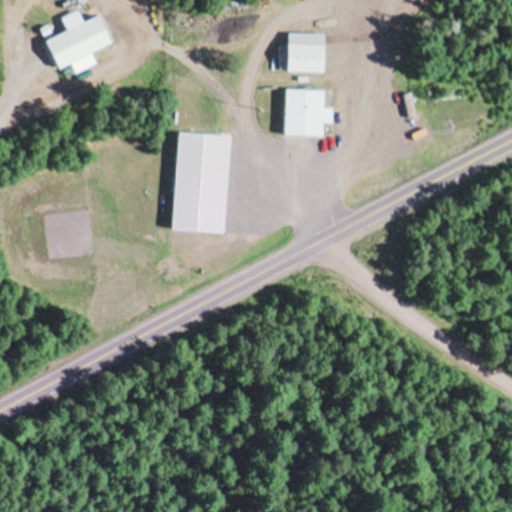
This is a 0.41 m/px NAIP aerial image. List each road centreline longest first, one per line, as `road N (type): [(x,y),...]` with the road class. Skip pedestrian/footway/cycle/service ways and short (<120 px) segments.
road 1 (secondary): [(511,134),(0,404)]
road 2 (track): [(329,230),(208,69),(165,43),(140,45)]
road 3 (residential): [(511,386),(314,238)]
road 4 (residential): [(109,0),(140,45),(0,128)]
